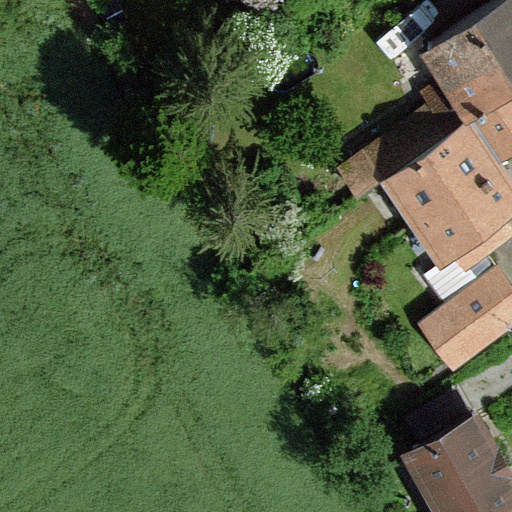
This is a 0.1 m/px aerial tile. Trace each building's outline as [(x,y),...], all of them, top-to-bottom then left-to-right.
[(511,0),(497,0),(431,45),(451,77),(475,119),(503,162),(511,155),(511,0)] [(363,193),(390,174),(475,119),(451,77),(428,93),(434,102),(342,166),(363,193)] [(511,175),(503,162),(475,119),(390,174),(445,258),(506,217),(511,213),(511,175)] [(511,226),(506,217),(445,258),(425,271),(448,304),(497,269),(485,253),(511,231),(511,226)] [(448,304),(425,322),(457,365),(511,324),(511,289),(497,269),(448,304)] [(480,416),(461,385),(407,416),(425,447),(480,416)] [(451,511),(511,511),(511,473),(480,416),(425,447),(417,452),(451,511)]
